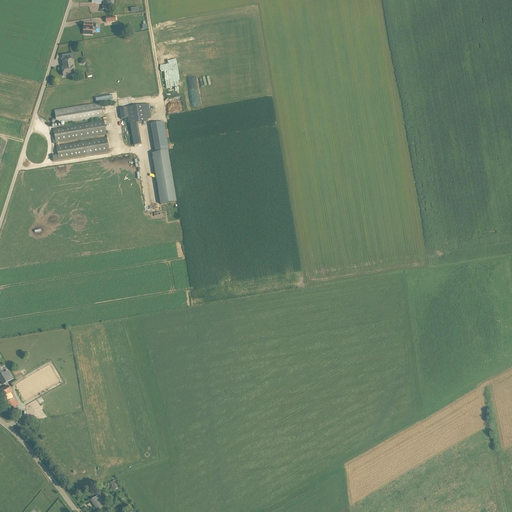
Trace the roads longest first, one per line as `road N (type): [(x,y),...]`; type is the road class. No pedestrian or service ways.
road 1 (unclassified): [(0,220),(71,0)]
road 2 (unclassified): [(80,511),(0,415)]
